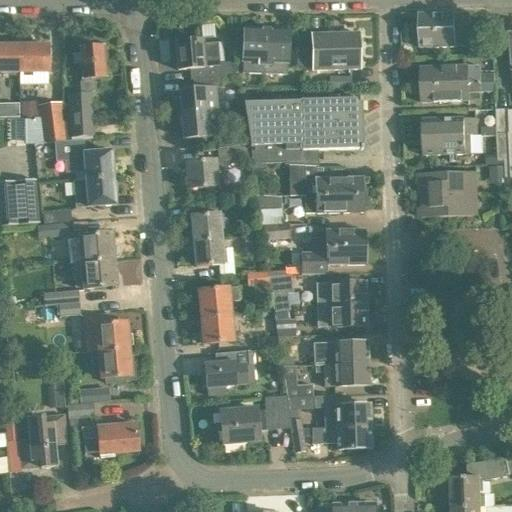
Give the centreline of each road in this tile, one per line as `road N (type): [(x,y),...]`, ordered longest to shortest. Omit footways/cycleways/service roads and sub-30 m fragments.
road 1 (residential): [(182,469),(170,446),(134,3)]
road 2 (residential): [(389,0),(393,240)]
road 3 (residential): [(182,469),(209,481),(343,477),(403,458)]
road 4 (residential): [(393,240),(403,458)]
road 5 (residential): [(511,316),(494,240),(393,240)]
road 6 (residential): [(134,3),(306,0)]
road 7 (residential): [(0,2),(134,3)]
road 8 (residential): [(68,504),(154,485),(182,469)]
